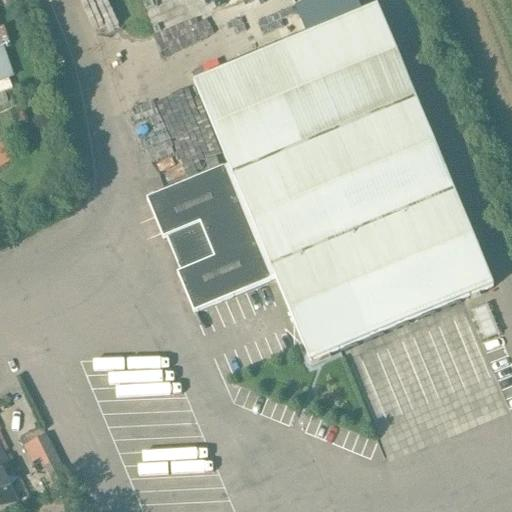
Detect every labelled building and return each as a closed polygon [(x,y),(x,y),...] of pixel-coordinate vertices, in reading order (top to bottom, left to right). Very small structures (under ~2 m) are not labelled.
[(154,26),(188,9),(183,0),(153,0),(144,5),(154,26)] [(185,0),(189,16),(252,0),(185,0)] [(194,314),(266,284),(276,280),(311,364),(493,288),(378,9),(194,85),(229,168),(148,202),(164,240),(171,237),(186,273),(178,276),(194,314)] [(0,83),(10,80),(15,79),(0,35),(0,83)] [(10,80),(0,83),(0,93),(13,90),(10,80)] [(2,144),(0,144),(0,168),(13,161),(2,144)] [(220,168),(216,158),(206,162),(210,172),(220,168)] [(24,447),(30,460),(32,464),(46,458),(55,477),(51,479),(55,487),(69,480),(66,475),(46,436),(24,447)] [(10,468),(0,447),(0,511),(17,504),(2,472),(10,468)]
